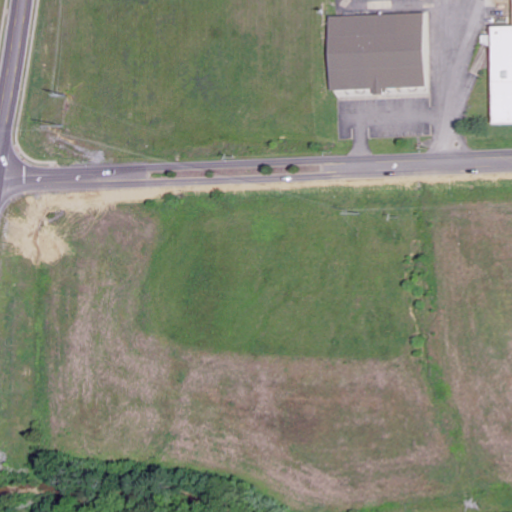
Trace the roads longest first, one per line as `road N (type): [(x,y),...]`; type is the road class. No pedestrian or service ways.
road 1 (residential): [(511,150),(45,170),(0,180)]
road 2 (residential): [(0,181),(511,166)]
road 3 (secondary): [(0,166),(23,0)]
